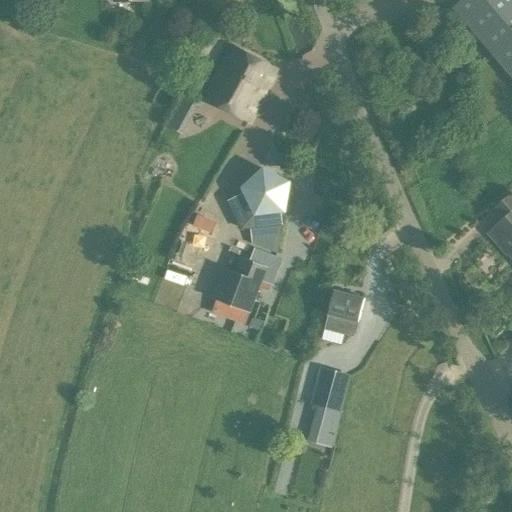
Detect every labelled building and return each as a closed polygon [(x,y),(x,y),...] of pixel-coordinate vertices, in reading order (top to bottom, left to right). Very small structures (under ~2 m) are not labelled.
[(511,0),(461,0),(455,6),(511,74),(511,0)] [(248,121),(276,69),(233,46),(205,98),(248,121)] [(291,183),(267,170),(246,189),(249,193),(231,203),(246,229),(284,225),(283,211),(287,211),(291,183)] [(493,233),(511,253),(511,197),(494,213),(503,224),(493,233)] [(281,260),(255,251),(250,265),(240,261),(235,276),(224,272),(215,299),(250,312),(262,281),(272,285),(281,260)] [(166,267),(158,301),(182,306),(190,272),(166,267)] [(336,291),(329,315),(327,324),(341,328),(339,334),(353,338),(357,323),(358,323),(365,299),(336,291)] [(250,321),(248,328),(258,332),(261,324),(250,321)] [(335,444),(350,376),(321,367),(312,406),(315,406),(311,424),(315,425),(312,439),(335,444)]
